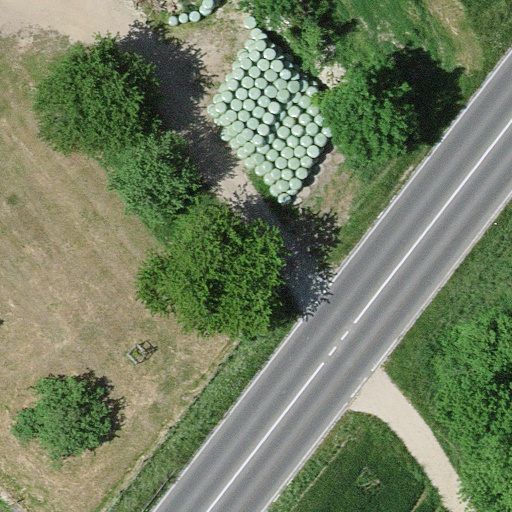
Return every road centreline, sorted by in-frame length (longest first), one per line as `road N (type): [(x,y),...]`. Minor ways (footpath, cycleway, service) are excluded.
road 1 (primary): [(208,511),(511,118)]
road 2 (track): [(344,336),(103,0)]
road 3 (track): [(344,336),(453,511)]
